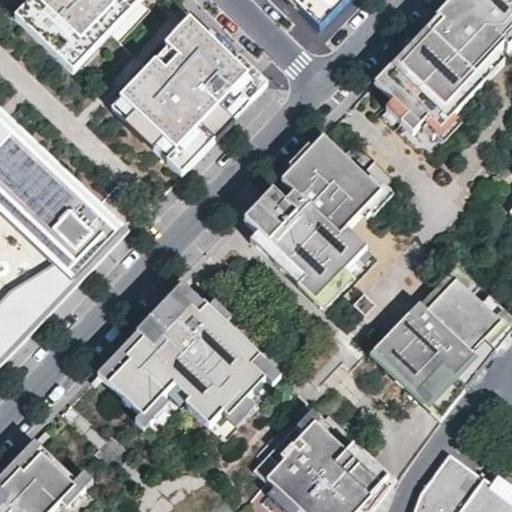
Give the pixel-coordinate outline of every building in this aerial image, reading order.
[(37,0),(23,14),(80,68),(113,34),(105,27),(119,12),(126,19),(144,0),(37,0)] [(511,49),(511,0),(454,0),(413,44),(420,50),(411,58),(405,52),(374,85),(322,140),(302,161),(244,222),(258,235),(250,244),(327,316),(343,298),(395,347),(379,365),(441,425),(448,416),(468,391),(511,335),(456,282),(450,288),(367,210),(485,86),(476,78),(487,67),(497,57),(504,49),(508,53),(511,49)] [(285,0),(320,34),(351,0),(285,0)] [(113,34),(126,19),(119,12),(105,27),(113,34)] [(80,68),(23,14),(16,22),(73,75),(80,68)] [(155,66),(120,103),(136,119),(128,127),(155,153),(164,143),(176,156),(168,165),(182,178),(268,88),(214,36),(208,42),(190,25),(179,36),(192,49),(166,76),(155,66)] [(169,52),(155,66),(166,76),(192,49),(179,36),(166,49),(169,52)] [(497,57),(487,67),(495,75),(505,65),(497,57)] [(476,78),(485,86),(495,75),(487,67),(476,78)] [(136,119),(120,103),(111,112),(128,127),(136,119)] [(0,258),(56,312),(129,234),(0,111),(0,258)] [(164,143),(155,153),(168,165),(176,156),(164,143)] [(0,258),(0,370),(56,312),(0,258)] [(247,403),(266,382),(260,377),(269,367),(232,332),(227,327),(226,326),(223,324),(219,329),(210,320),(214,315),(209,311),(184,287),(164,308),(137,336),(136,336),(124,349),(125,349),(98,378),(102,381),(141,418),(155,403),(159,399),(163,403),(167,398),(176,390),(190,403),(186,407),(209,430),(223,416),(229,421),(247,403)] [(231,321),(215,305),(209,311),(214,315),(223,324),(226,326),(231,321)] [(223,324),(214,315),(210,320),(219,329),(223,324)] [(266,382),(273,389),(282,380),(269,367),(260,377),(266,382)] [(95,388),(102,381),(98,378),(91,384),(95,388)] [(176,390),(167,398),(182,412),(186,407),(190,403),(176,390)] [(144,432),(164,411),(155,403),(141,418),(135,425),(144,432)] [(371,511),(380,502),(393,485),(307,403),(255,458),(209,511),(371,511)] [(247,403),(229,421),(237,430),(255,411),(247,403)] [(131,454),(112,436),(107,442),(126,460),(131,454)] [(77,484),(35,445),(8,473),(7,472),(0,479),(0,511),(55,511),(60,508),(57,505),(60,502),(65,496),(77,484)] [(213,454),(206,448),(202,452),(210,458),(213,454)] [(118,468),(99,449),(94,454),(114,473),(118,468)] [(511,511),(511,499),(492,485),(449,454),(420,494),(413,511),(511,511)] [(68,510),(93,484),(84,476),(77,484),(65,496),(60,502),(68,510)] [(511,487),(497,477),(492,485),(511,499),(511,487)]
